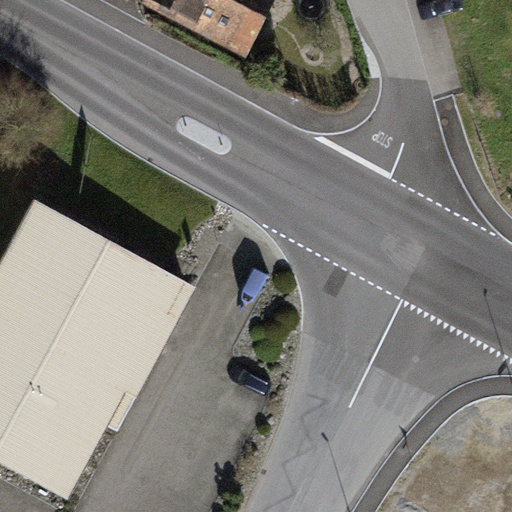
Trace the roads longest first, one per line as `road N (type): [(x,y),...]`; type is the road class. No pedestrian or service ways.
road 1 (tertiary): [(423,254),(0,15)]
road 2 (residential): [(423,254),(297,511)]
road 3 (residential): [(383,0),(407,111),(423,254)]
